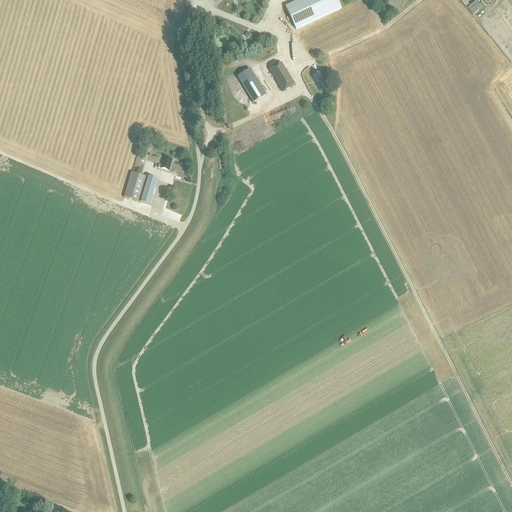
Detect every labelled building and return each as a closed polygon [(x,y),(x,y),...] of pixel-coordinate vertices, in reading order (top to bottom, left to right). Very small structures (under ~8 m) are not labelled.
[(300,0),(285,7),(296,30),(341,9),(337,0),(300,0)] [(476,0),(467,8),(473,16),(483,7),(477,0),(476,0)] [(269,70),(283,92),(295,85),(281,63),(269,70)] [(237,77),(253,103),(266,95),(250,69),(237,77)] [(313,77),(319,87),(327,82),(319,69),(312,74),(314,76),(313,77)] [(144,152),(143,152),(141,160),(146,161),(149,147),(146,147),(144,152)] [(172,160),(164,157),(162,165),(159,165),(158,168),(161,169),(169,171),(172,160)] [(124,198),(152,206),(159,181),(132,173),(124,198)]
